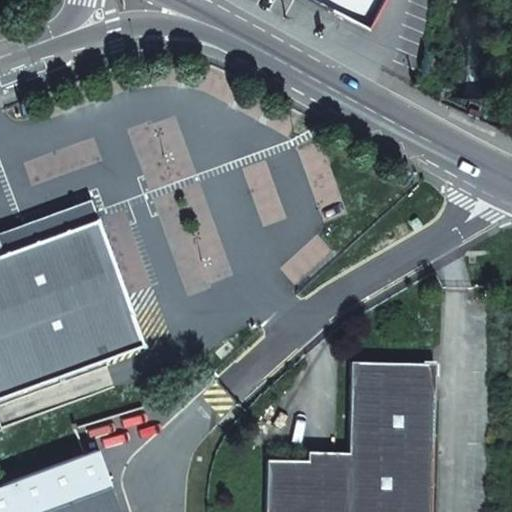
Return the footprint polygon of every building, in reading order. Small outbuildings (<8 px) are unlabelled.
[(307,0),(313,3),(340,17),(341,18),(345,20),(360,28),(366,16),(374,0),(307,0)] [(340,17),(313,3),(309,10),(337,24),(340,17)] [(0,250),(1,254),(95,219),(88,200),(0,232),(0,250)] [(0,397),(142,345),(95,219),(1,254),(0,254),(0,397)] [(429,511),(433,363),(349,362),(347,462),(265,459),(263,511),(429,511)] [(38,511),(118,511),(109,486),(38,511)]
